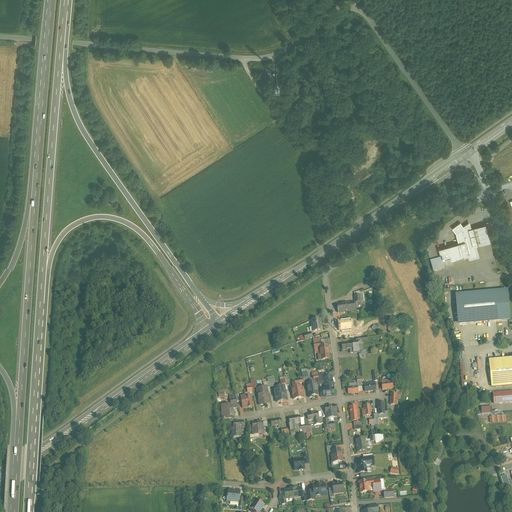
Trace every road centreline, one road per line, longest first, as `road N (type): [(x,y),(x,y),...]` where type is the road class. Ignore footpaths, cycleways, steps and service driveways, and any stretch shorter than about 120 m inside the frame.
road 1 (unclassified): [(0,37),(267,58),(331,9),(355,6),(465,154)]
road 2 (motorway): [(198,297),(75,114),(63,18)]
road 3 (residential): [(488,194),(410,212),(326,268),(340,400)]
road 4 (motorway): [(40,308),(63,18)]
road 5 (motorway): [(40,308),(59,239),(103,215),(151,241),(212,330)]
road 6 (motorway): [(36,161),(17,431)]
road 7 (primary): [(256,299),(465,154)]
road 8 (primary): [(41,450),(212,330)]
road 9 (motorway): [(27,511),(40,308)]
road 10 (motorway): [(51,0),(36,161)]
road 11 (motorway): [(36,161),(25,235),(0,288)]
